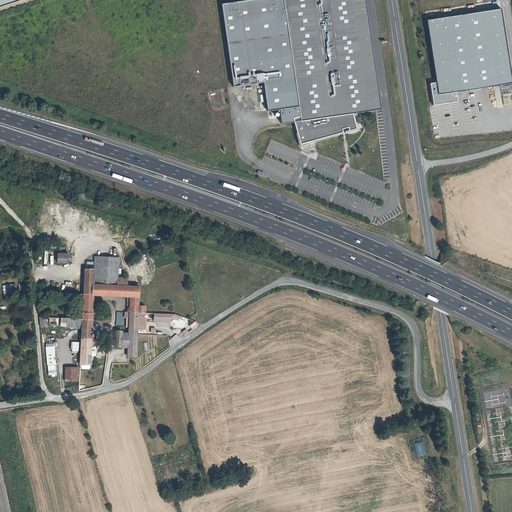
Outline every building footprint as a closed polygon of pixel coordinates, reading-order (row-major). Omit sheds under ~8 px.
[(253,0),(223,5),(235,87),(265,83),(296,78),(284,0),(253,0)] [(382,109),(366,0),(284,0),(296,78),(300,107),(301,116),(294,118),(295,122),(301,144),(358,129),(354,114),(382,109)] [(457,91),(511,81),(511,77),(501,7),(426,19),(436,81),(430,82),(434,105),(458,101),(457,91)] [(300,107),(296,78),(265,83),(269,111),(281,110),(300,107)] [(301,116),(300,107),(281,110),(283,124),(295,122),(294,118),(301,116)] [(75,204),(43,197),(38,222),(60,227),(60,226),(69,228),(70,224),(73,225),(76,210),(74,210),(75,204)] [(61,268),(66,268),(66,258),(57,257),(57,264),(61,265),(61,268)] [(93,279),(93,286),(100,286),(117,285),(117,277),(117,258),(94,258),(93,279)] [(82,280),(83,296),(93,297),(126,297),(126,312),(129,312),(142,313),(146,313),(144,305),(139,304),(138,286),(126,286),(126,276),(117,277),(117,285),(100,286),(93,286),(93,279),(93,270),(82,270),(82,280)] [(13,295),(12,284),(2,285),(4,296),(13,295)] [(82,340),(91,340),(92,327),(93,327),(93,324),(94,324),(94,323),(92,322),(93,301),(93,297),(83,296),(74,296),(74,301),(82,302),(82,320),(82,329),(81,336),(78,336),(78,340),(82,340)] [(142,313),(129,312),(129,328),(137,328),(137,326),(142,325),(142,313)] [(39,318),(40,327),(48,326),(48,318),(39,318)] [(82,320),(69,319),(69,327),(69,329),(82,329),(82,320)] [(137,328),(129,328),(129,335),(129,347),(129,357),(137,357),(138,335),(137,328)] [(168,341),(171,345),(184,336),(181,331),(168,341)] [(82,340),(81,364),(90,364),(91,340),(82,340)] [(54,343),(45,343),(47,375),(56,374),(54,343)] [(66,381),(75,381),(75,369),(66,368),(66,381)] [(424,441),(414,443),(416,456),(426,455),(424,441)]
